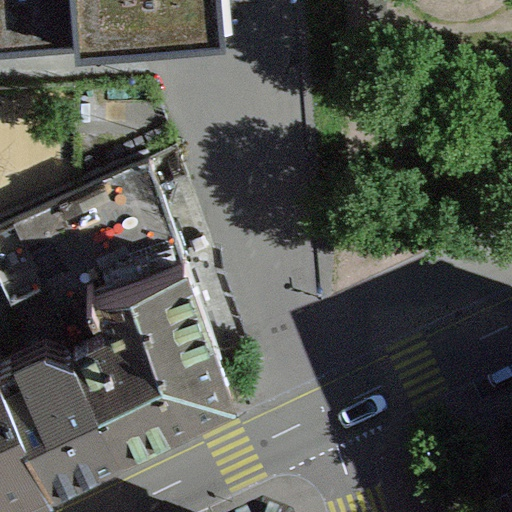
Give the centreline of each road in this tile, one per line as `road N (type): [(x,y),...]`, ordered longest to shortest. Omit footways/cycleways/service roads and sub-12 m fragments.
road 1 (residential): [(120,511),(322,417)]
road 2 (residential): [(322,417),(511,328)]
